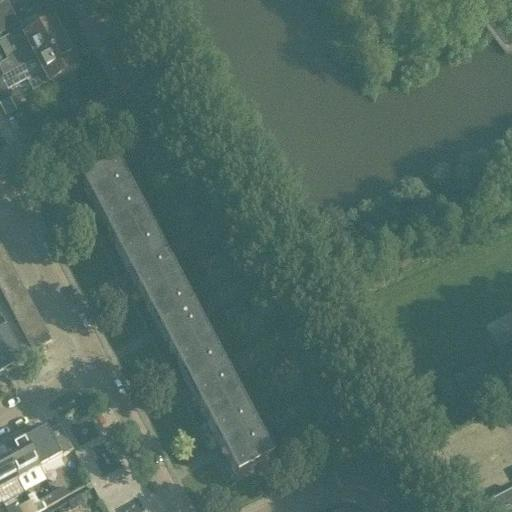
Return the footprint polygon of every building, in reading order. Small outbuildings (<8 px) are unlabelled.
[(0,20),(12,14),(6,3),(0,5),(0,20)] [(0,37),(19,27),(12,14),(0,20),(0,37)] [(0,73),(3,79),(65,47),(53,23),(35,32),(33,29),(29,28),(0,43),(0,49),(7,63),(0,67),(0,73)] [(3,79),(1,81),(7,93),(26,83),(33,94),(48,86),(49,87),(78,71),(65,47),(3,79)] [(0,79),(0,108),(5,119),(17,113),(11,100),(7,93),(1,81),(0,79)] [(113,246),(148,227),(135,203),(140,200),(135,191),(130,193),(117,168),(82,187),(113,246)] [(161,252),(148,227),(113,246),(144,304),(179,286),(166,261),(171,259),(166,249),(161,252)] [(5,257),(0,260),(0,272),(11,267),(5,257)] [(11,267),(0,272),(0,284),(16,276),(11,267)] [(16,276),(0,284),(0,291),(2,296),(21,286),(16,276)] [(26,295),(21,286),(2,296),(7,305),(26,295)] [(192,311),(179,286),(144,304),(175,363),(210,345),(197,320),(202,317),(197,308),(192,311)] [(31,305),(26,295),(7,305),(12,315),(31,305)] [(36,314),(31,305),(12,315),(17,324),(36,314)] [(41,324),(36,314),(17,324),(22,334),(41,324)] [(46,333),(41,324),(22,334),(27,343),(46,333)] [(0,377),(13,370),(4,354),(16,347),(5,326),(0,329),(0,377)] [(46,333),(27,343),(32,353),(51,343),(46,333)] [(210,345),(175,363),(206,422),(241,404),(228,379),(233,376),(228,367),(223,370),(210,345)] [(254,429),(241,404),(206,422),(237,481),(272,463),(259,438),(264,435),(259,426),(254,429)] [(46,432),(24,443),(39,471),(61,460),(73,453),(59,428),(47,434),(46,432)] [(24,443),(3,455),(18,483),(39,471),(24,443)] [(0,492),(18,483),(3,455),(0,456),(0,492)] [(184,479),(194,500),(214,490),(204,469),(184,479)] [(52,495),(56,504),(68,498),(63,489),(52,495)] [(511,511),(511,492),(475,511),(511,511)] [(52,495),(31,507),(33,511),(41,511),(56,504),(52,495)] [(33,496),(26,499),(31,507),(37,504),(33,496)] [(79,498),(68,504),(71,511),(74,511),(84,507),(79,498)]
